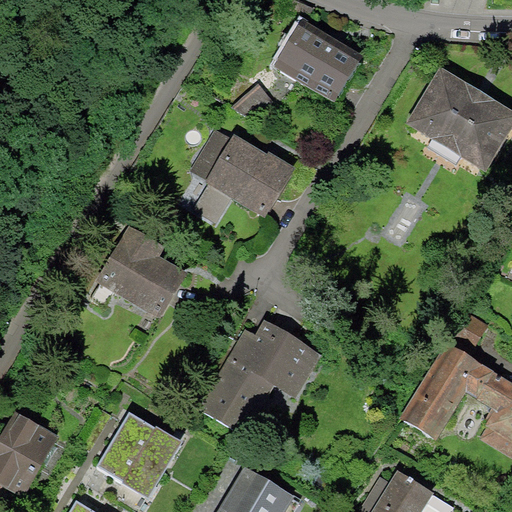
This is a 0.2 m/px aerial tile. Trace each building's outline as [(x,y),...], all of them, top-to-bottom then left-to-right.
[(358,61),(299,28),(275,70),(334,104),(358,61)] [(511,124),(511,114),(437,73),(406,129),(485,173),(511,124)] [(274,104),(257,87),(230,113),(247,130),(274,104)] [(293,174),(212,129),(180,171),(202,185),(184,206),(207,224),(230,203),(261,223),(293,174)] [(162,251),(125,229),(92,286),(99,291),(90,306),(105,314),(113,299),(156,324),(184,276),(157,260),(162,251)] [(320,363),(251,325),(198,419),(243,444),(270,395),(295,408),(320,363)] [(511,383),(448,344),(401,419),(435,440),(464,393),(495,412),(479,438),(511,458),(511,383)] [(110,415),(94,407),(75,442),(91,451),(110,415)] [(129,413),(112,441),(164,472),(182,441),(156,426),(155,428),(129,413)] [(56,442),(11,418),(0,439),(0,489),(8,494),(11,487),(28,496),(56,442)] [(164,472),(112,441),(97,466),(123,481),(122,483),(148,499),(164,472)] [(451,511),(453,508),(384,466),(356,511),(451,511)] [(296,511),(301,505),(242,470),(216,511),(296,511)] [(95,511),(76,500),(68,511),(95,511)]
